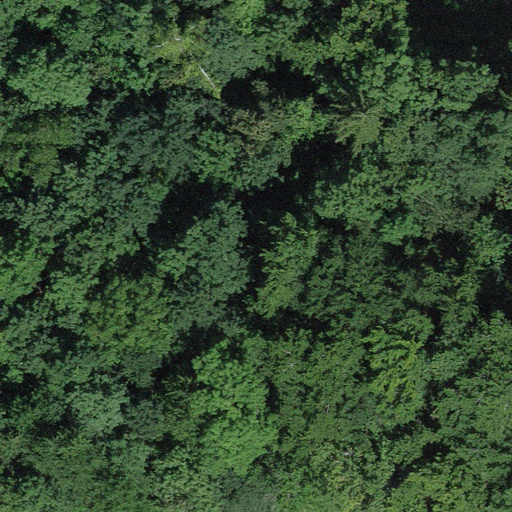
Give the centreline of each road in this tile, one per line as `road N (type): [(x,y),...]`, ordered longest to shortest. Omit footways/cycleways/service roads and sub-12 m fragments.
road 1 (track): [(307,223),(317,431),(373,500),(395,511)]
road 2 (track): [(307,223),(360,0)]
